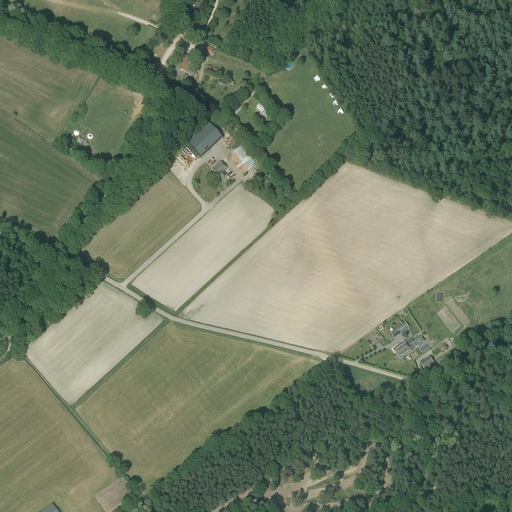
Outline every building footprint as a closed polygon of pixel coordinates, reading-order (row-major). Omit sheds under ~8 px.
[(211,55),(213,49),(201,45),(199,50),(211,55)] [(187,72),(193,60),(181,55),(177,66),(178,66),(178,68),(187,72)] [(265,110),(259,104),(256,107),(262,113),(265,110)] [(185,142),(199,158),(221,139),(208,123),(185,142)] [(285,149),(295,142),(291,137),(282,145),(285,149)] [(242,175),(256,164),(240,147),(227,157),(242,175)] [(221,181),(226,176),(223,173),(227,170),(220,163),(212,170),(221,181)] [(399,335),(409,328),(405,322),(390,333),(394,338),(399,334),(399,335)] [(396,353),(408,345),(404,341),(393,349),(396,353)] [(408,345),(396,353),(399,358),(411,350),(408,345)] [(425,370),(434,364),(429,357),(420,363),(425,370)] [(124,493),(111,500),(113,503),(126,496),(124,493)]
